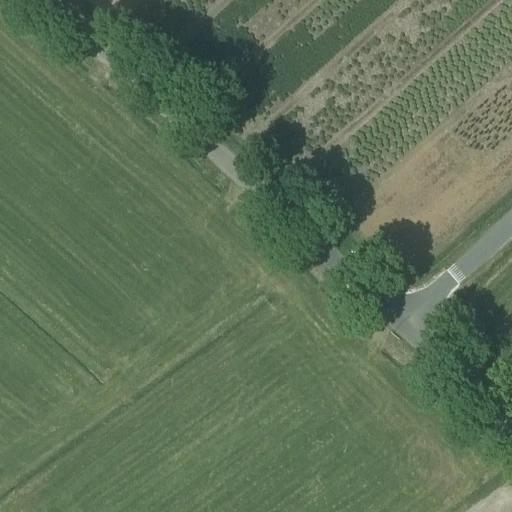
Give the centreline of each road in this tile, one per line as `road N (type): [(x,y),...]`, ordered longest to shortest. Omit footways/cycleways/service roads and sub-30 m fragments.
road 1 (unclassified): [(406,325),(28,0)]
road 2 (unclassified): [(406,325),(511,229)]
road 3 (unclassified): [(511,416),(406,325)]
